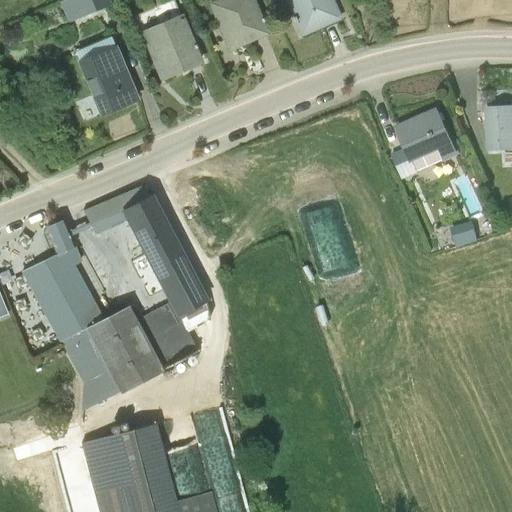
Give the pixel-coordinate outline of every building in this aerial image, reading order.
[(105,0),(68,0),(75,16),(106,3),(105,0)] [(253,0),(217,0),(207,5),(227,52),(268,35),(253,0)] [(332,0),(282,0),(299,38),(341,18),(332,0)] [(182,14),(140,32),(161,80),(201,63),(182,14)] [(140,100),(117,44),(76,62),(100,116),(140,100)] [(511,104),(484,106),(486,150),(511,148),(511,104)] [(438,107),(396,124),(406,150),(415,170),(457,153),(438,107)] [(415,170),(406,150),(393,155),(402,175),(415,170)] [(210,302),(146,185),(85,211),(93,233),(126,224),(166,303),(136,321),(126,307),(102,318),(73,264),(80,261),(64,220),(46,228),(58,255),(23,273),(57,342),(91,405),(118,395),(206,347),(210,327),(210,302)] [(477,215),(454,220),(458,241),(482,236),(477,215)] [(90,439),(107,511),(214,511),(211,497),(160,509),(141,427),(90,439)]
